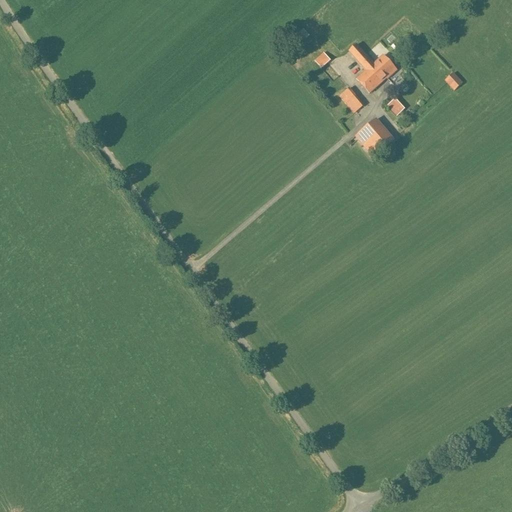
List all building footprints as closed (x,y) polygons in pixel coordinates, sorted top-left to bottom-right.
[(291,53),(309,36),(303,29),(285,45),(291,53)] [(383,56),(374,64),(357,45),(348,52),(365,72),(356,80),(369,95),(387,79),(387,80),(397,71),(383,56)] [(322,69),(330,61),(324,53),(314,61),(322,69)] [(445,81),(454,92),(463,84),(454,73),(445,81)] [(354,115),(364,107),(350,89),(339,97),(354,115)] [(395,99),(387,106),(397,117),(405,110),(395,99)] [(355,137),(374,160),(395,142),(376,119),(355,137)]
